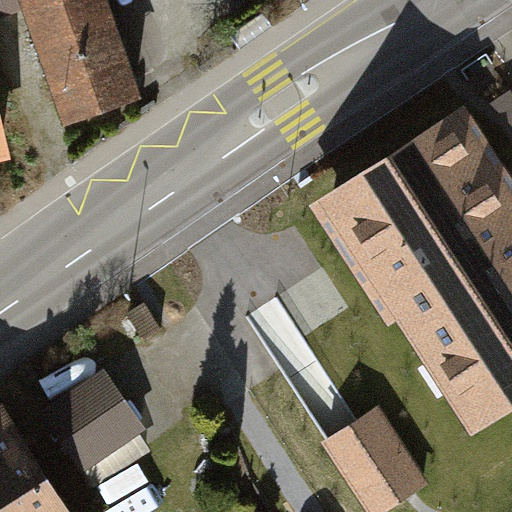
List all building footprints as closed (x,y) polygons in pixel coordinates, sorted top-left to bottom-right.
[(5,0),(10,13),(30,6),(70,119),(136,96),(102,0),(5,0)] [(0,154),(13,151),(0,89),(0,154)] [(511,395),(511,208),(455,121),(337,197),(479,417),(511,395)] [(105,368),(43,411),(85,470),(147,427),(105,368)] [(0,511),(70,511),(0,401),(0,511)] [(380,410),(329,441),(373,511),(378,511),(426,483),(380,410)]
